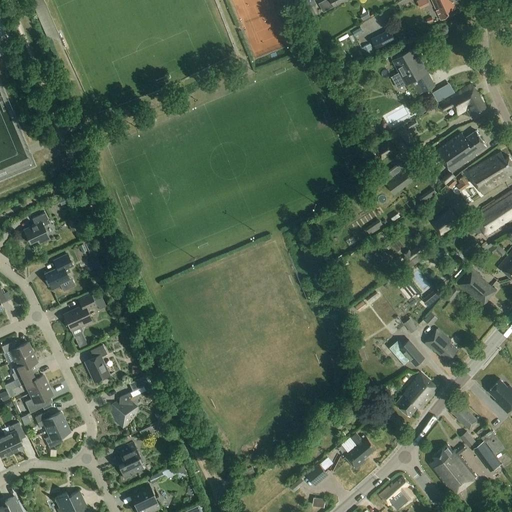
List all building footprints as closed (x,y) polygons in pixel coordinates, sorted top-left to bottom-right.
[(313,0),(299,0),(304,10),(316,5),(313,0)] [(455,10),(450,0),(430,0),(440,21),(454,15),(453,11),(455,10)] [(315,18),(310,9),(304,13),(309,21),(315,18)] [(396,42),(392,35),(390,29),(371,39),(378,52),(397,43),(396,42)] [(362,46),(367,57),(376,53),(371,43),(362,46)] [(399,48),(389,53),(393,60),(400,72),(391,76),(398,88),(406,83),(407,85),(411,83),(417,79),(424,92),(435,86),(428,73),(431,72),(429,68),(419,51),(417,47),(402,55),(399,48)] [(360,76),(353,82),(355,84),(354,90),(358,95),(368,87),(360,76)] [(442,114),(453,107),(458,115),(467,110),(471,117),(486,108),(472,84),(437,105),(442,114)] [(435,91),(432,93),(437,103),(443,100),(442,99),(437,90),(435,91)] [(414,121),(407,126),(410,131),(417,126),(414,121)] [(406,128),(399,133),(407,144),(414,139),(406,128)] [(487,146),(476,131),(466,138),(462,133),(436,150),(452,172),(477,155),(476,153),(487,146)] [(373,150),(380,161),(395,151),(389,140),(373,150)] [(505,158),(501,151),(469,171),(483,193),(510,177),(509,176),(511,174),(511,160),(509,156),(505,158)] [(401,162),(387,172),(392,179),(406,169),(401,162)] [(386,184),(395,195),(420,177),(412,165),(386,184)] [(450,171),(440,180),(445,185),(455,177),(450,171)] [(447,185),(450,189),(456,183),(453,179),(447,185)] [(511,190),(473,216),(487,237),(498,230),(496,227),(501,224),(504,227),(511,221),(511,190)] [(368,197),(359,203),(362,209),(371,204),(368,197)] [(451,209),(431,223),(440,235),(460,220),(451,209)] [(49,223),(45,213),(32,219),(34,224),(23,230),(29,243),(37,240),(39,244),(49,239),(43,226),(49,223)] [(368,227),(371,232),(384,225),(381,220),(368,227)] [(486,242),(480,246),(485,251),(490,247),(488,245),(486,242)] [(409,250),(403,255),(409,262),(423,252),(418,246),(411,251),(409,250)] [(511,250),(498,266),(511,277),(511,250)] [(73,266),(67,254),(53,261),(56,268),(44,274),(52,290),(60,286),(59,284),(69,280),(64,270),(73,266)] [(339,262),(342,268),(349,264),(345,258),(339,262)] [(92,263),(100,279),(106,276),(98,260),(92,263)] [(472,269),(458,286),(484,307),(497,291),(472,269)] [(97,288),(99,293),(111,287),(109,282),(97,288)] [(455,287),(445,298),(451,303),(460,291),(455,287)] [(431,293),(422,300),(428,307),(441,296),(437,291),(432,295),(431,293)] [(81,306),(63,315),(69,328),(73,335),(81,332),(82,329),(81,327),(92,322),(88,312),(89,309),(96,306),(98,307),(99,308),(105,305),(99,293),(96,292),(91,295),(90,294),(78,300),(81,306)] [(366,300),(369,303),(379,295),(376,292),(366,300)] [(421,317),(430,327),(438,319),(428,310),(421,317)] [(410,319),(403,324),(410,333),(417,329),(410,319)] [(438,328),(426,342),(435,350),(436,349),(449,361),(459,349),(451,342),(452,340),(438,328)] [(357,350),(359,349),(361,349),(365,348),(362,338),(356,340),(354,340),(357,350)] [(9,351),(14,361),(32,352),(27,342),(18,346),(15,340),(1,347),(4,353),(9,351)] [(399,340),(389,348),(404,366),(410,361),(415,367),(425,358),(409,340),(403,345),(399,340)] [(107,354),(102,345),(90,350),(93,357),(85,361),(94,382),(109,375),(100,357),(107,354)] [(11,374),(14,380),(30,373),(27,367),(37,362),(32,352),(14,361),(16,366),(11,369),(14,373),(11,374)] [(131,366),(132,374),(143,374),(142,365),(131,366)] [(438,388),(421,372),(406,390),(407,391),(396,404),(410,415),(418,406),(421,408),(438,388)] [(24,383),(29,393),(47,385),(43,375),(33,379),(30,373),(14,380),(17,387),(24,383)] [(146,378),(145,375),(129,383),(130,386),(133,391),(143,386),(146,391),(151,389),(146,378)] [(494,400),(507,413),(511,408),(511,391),(511,392),(500,379),(488,391),(496,398),(494,400)] [(47,385),(29,393),(23,396),(27,406),(30,413),(46,405),(43,399),(52,395),(47,385)] [(6,391),(0,393),(0,396),(2,401),(9,398),(6,391)] [(131,395),(130,392),(119,397),(119,401),(118,401),(111,412),(116,423),(129,424),(136,414),(128,396),(131,395)] [(478,420),(459,403),(452,412),(460,419),(459,421),(470,430),(478,420)] [(47,430),(65,422),(60,412),(51,416),(48,411),(34,417),(39,427),(44,425),(47,430)] [(159,411),(153,413),(158,422),(166,417),(164,413),(159,411)] [(27,414),(21,418),(24,425),(31,422),(27,414)] [(11,432),(4,436),(12,452),(23,447),(18,435),(23,433),(18,422),(8,427),(11,432)] [(65,422),(47,430),(49,436),(44,438),(49,448),(63,442),(60,436),(70,432),(65,422)] [(466,431),(460,437),(468,448),(475,442),(466,431)] [(491,431),(482,437),(495,456),(504,449),(491,431)] [(362,440),(356,433),(351,437),(356,444),(347,452),(346,451),(343,454),(356,469),(366,461),(364,459),(376,449),(366,436),(362,440)] [(12,452),(4,436),(0,437),(0,456),(0,457),(12,452)] [(139,456),(133,442),(117,450),(122,461),(124,460),(125,463),(118,466),(123,478),(143,469),(138,457),(139,456)] [(473,449),(487,468),(497,460),(483,442),(473,449)] [(463,445),(456,450),(455,449),(453,451),(448,444),(433,455),(436,459),(429,464),(453,495),(476,477),(459,455),(467,449),(463,445)] [(328,457),(320,464),(325,470),(333,463),(328,457)] [(328,475),(319,463),(306,474),(315,486),(328,475)] [(163,469),(164,475),(174,473),(173,467),(163,469)] [(248,476),(254,472),(252,467),(245,470),(248,476)] [(148,478),(151,484),(164,478),(162,472),(148,478)] [(413,488),(403,477),(390,489),(388,487),(379,495),(389,506),(402,495),(403,496),(413,488)] [(301,478),(290,487),(294,492),(305,483),(301,478)] [(150,511),(159,508),(152,493),(150,493),(147,485),(130,493),(136,505),(134,506),(137,511),(150,511)] [(80,511),(87,509),(78,491),(68,496),(66,492),(54,498),(59,508),(57,509),(58,511),(73,511),(74,511),(80,511)] [(19,509),(14,497),(4,501),(6,505),(0,507),(0,511),(18,511),(17,510),(19,509)]
